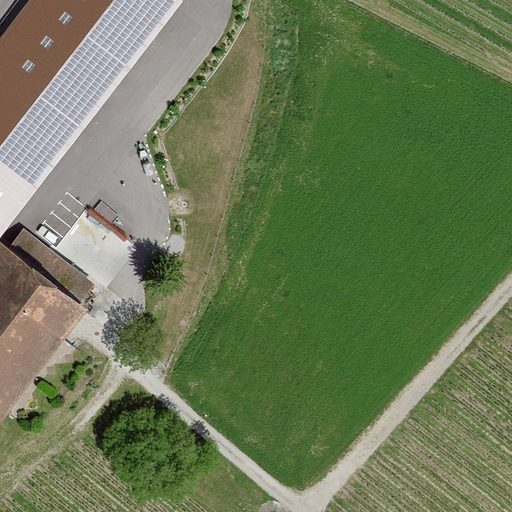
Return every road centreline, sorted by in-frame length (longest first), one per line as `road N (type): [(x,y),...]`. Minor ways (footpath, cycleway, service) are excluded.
road 1 (track): [(310,511),(511,289)]
road 2 (track): [(306,511),(163,393),(124,350)]
road 3 (track): [(124,350),(117,342),(128,278),(51,219),(23,222),(0,236)]
